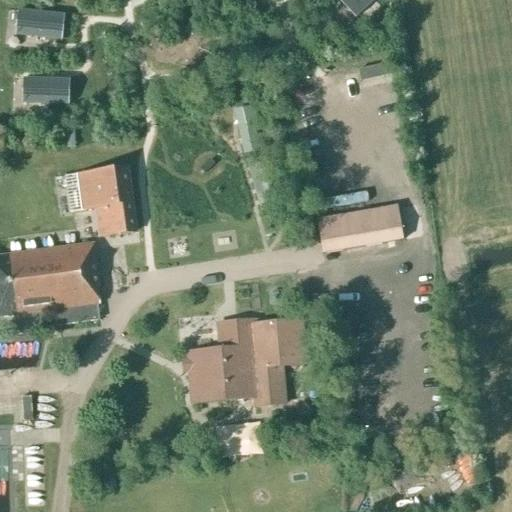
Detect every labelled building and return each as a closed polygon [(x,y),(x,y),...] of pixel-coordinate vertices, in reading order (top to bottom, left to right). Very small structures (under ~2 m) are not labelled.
[(374,1),(373,0),(338,0),(357,18),(374,1)] [(15,36),(62,41),(64,17),(17,12),(15,36)] [(388,65),(372,68),(375,80),(390,76),(388,65)] [(22,105),(69,106),(69,81),(23,79),(22,105)] [(250,109),(235,113),(245,156),(260,153),(250,109)] [(261,158),(247,163),(260,209),(275,205),(261,158)] [(78,176),(64,179),(69,214),(83,212),(97,210),(102,239),(132,234),(123,170),(78,176)] [(403,242),(397,207),(316,221),(322,256),(357,250),(403,242)] [(98,321),(96,306),(99,306),(97,289),(100,289),(96,266),(93,245),(0,257),(0,318),(54,312),(56,327),(98,321)] [(216,332),(217,349),(185,353),(189,405),(252,399),(253,411),(283,408),(282,397),(279,363),(303,361),(299,321),(257,325),(257,321),(215,325),(216,332)] [(21,400),(24,424),(36,422),(33,398),(21,400)]
